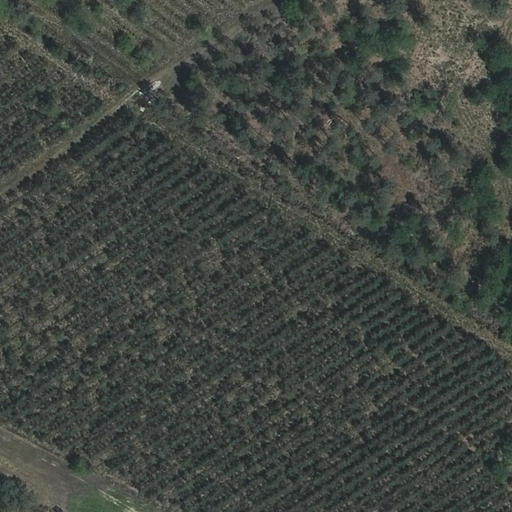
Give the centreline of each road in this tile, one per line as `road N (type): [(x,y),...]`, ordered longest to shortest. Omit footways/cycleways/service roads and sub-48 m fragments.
road 1 (track): [(275,0),(0,190)]
road 2 (track): [(0,451),(121,511)]
